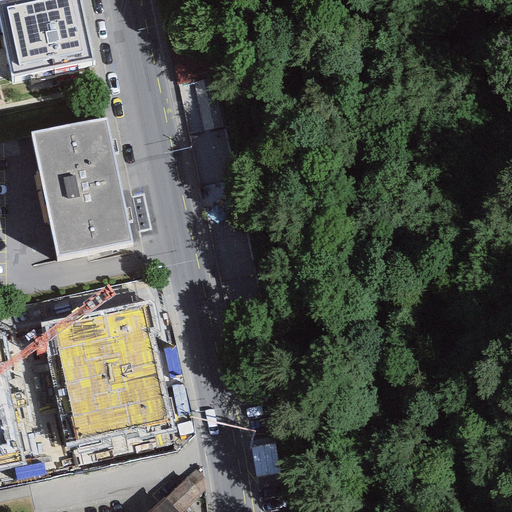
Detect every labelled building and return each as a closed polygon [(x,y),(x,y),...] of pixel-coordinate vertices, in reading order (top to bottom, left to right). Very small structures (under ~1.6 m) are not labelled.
[(79,0),(66,0),(2,12),(16,86),(93,71),(79,0)] [(107,118),(34,133),(60,262),(134,247),(107,118)] [(155,303),(42,328),(69,451),(174,428),(153,332),(161,330),(155,303)] [(0,464),(22,460),(20,448),(0,354),(0,464)] [(185,511),(208,493),(204,470),(157,511),(185,511)]
